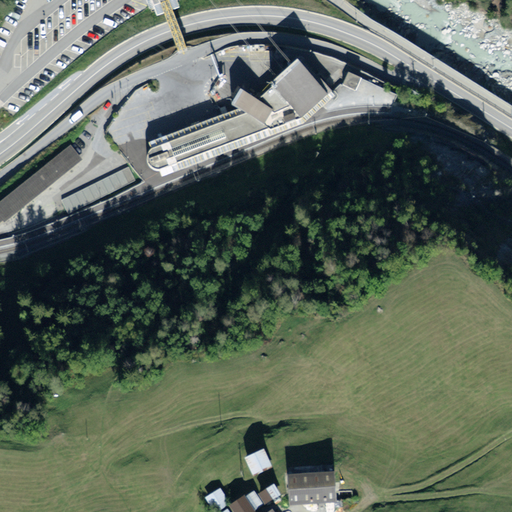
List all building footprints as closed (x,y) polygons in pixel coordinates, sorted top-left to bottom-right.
[(334,96),(303,61),(274,86),(292,107),(293,108),(318,86),(327,96),(301,119),(270,131),(269,130),(185,161),(159,171),(162,177),(304,123),(334,96)] [(361,79),(348,73),(343,85),(355,91),(361,79)] [(254,100),(246,114),(219,124),(152,150),(150,151),(149,153),(148,154),(147,156),(147,158),(147,160),(147,162),(147,164),(148,165),(149,167),(151,168),(152,169),(154,170),(155,171),(157,171),(159,171),(185,161),(228,145),(269,130),(270,131),(301,119),(327,96),(318,86),(293,108),(292,107),(277,112),(258,101),(257,102),(254,100)] [(254,100),(240,91),(232,105),(238,110),(149,144),(152,150),(246,114),(254,100)] [(79,158),(70,147),(0,203),(0,219),(1,219),(2,221),(79,158)] [(135,180),(128,167),(61,200),(68,214),(135,180)] [(263,452),(247,459),(254,474),(269,467),(263,452)] [(335,501),(333,475),(288,478),(290,504),(319,502),(319,505),(323,505),(323,501),(335,501)] [(273,487),(260,494),(264,502),(278,494),(273,487)] [(220,491),(207,498),(215,511),(227,503),(220,491)] [(244,498),(252,511),(262,505),(253,492),(244,498)] [(250,511),(252,511),(244,498),(243,498),(232,507),(235,511),(250,511)]
